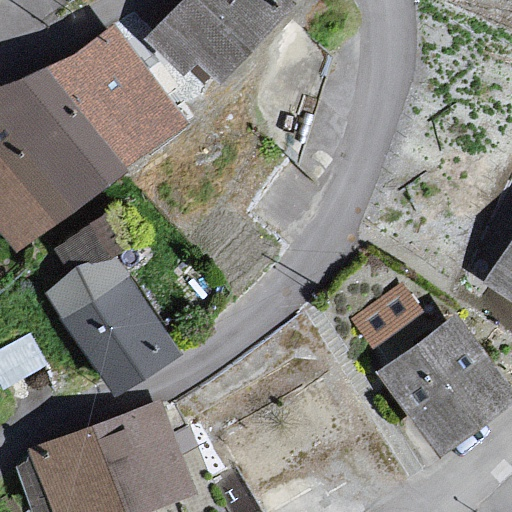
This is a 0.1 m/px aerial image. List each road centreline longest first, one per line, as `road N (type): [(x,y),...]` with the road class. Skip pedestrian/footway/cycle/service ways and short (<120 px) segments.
road 1 (residential): [(377,0),(390,67),(328,233),(269,301),(174,372),(0,444)]
road 2 (residential): [(0,50),(121,0)]
